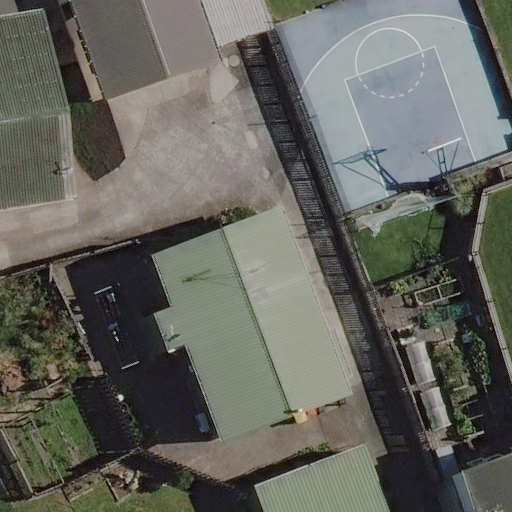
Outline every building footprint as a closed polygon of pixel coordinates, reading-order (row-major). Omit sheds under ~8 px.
[(205,64),(183,0),(58,0),(93,101),(205,64)] [(0,208),(57,198),(25,19),(0,23),(0,208)] [(333,401),(262,213),(136,260),(207,448),(333,401)] [(93,472),(69,409),(0,435),(0,439),(23,499),(93,472)] [(373,511),(350,453),(239,497),(244,511),(373,511)] [(511,511),(511,457),(441,482),(451,511),(511,511)]
